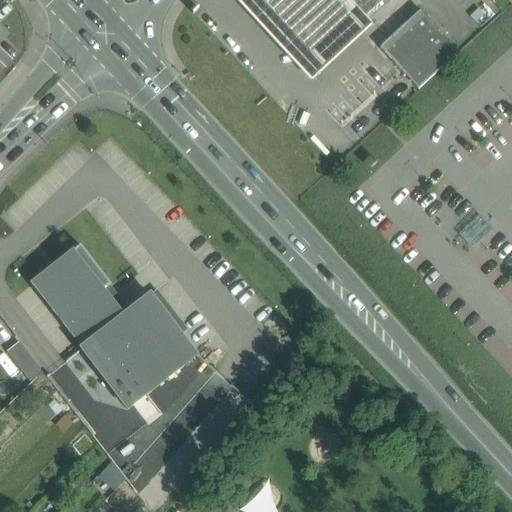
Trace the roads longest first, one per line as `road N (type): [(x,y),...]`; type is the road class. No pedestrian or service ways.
road 1 (primary): [(103,29),(511,467)]
road 2 (tertiary): [(103,29),(0,135)]
